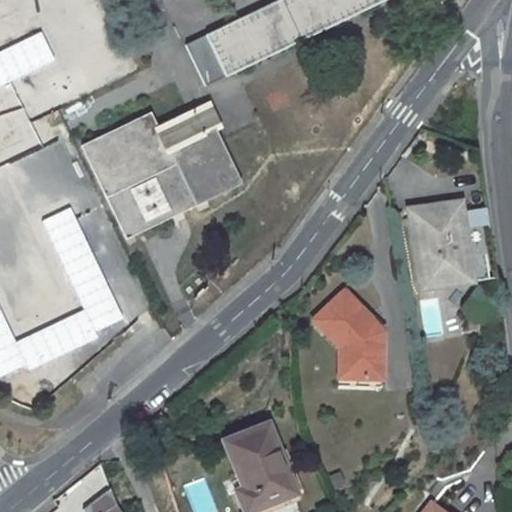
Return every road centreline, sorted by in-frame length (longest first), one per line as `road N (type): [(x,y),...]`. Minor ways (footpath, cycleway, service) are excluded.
road 1 (residential): [(487,0),(293,262),(5,511)]
road 2 (residential): [(498,0),(500,145),(511,230)]
